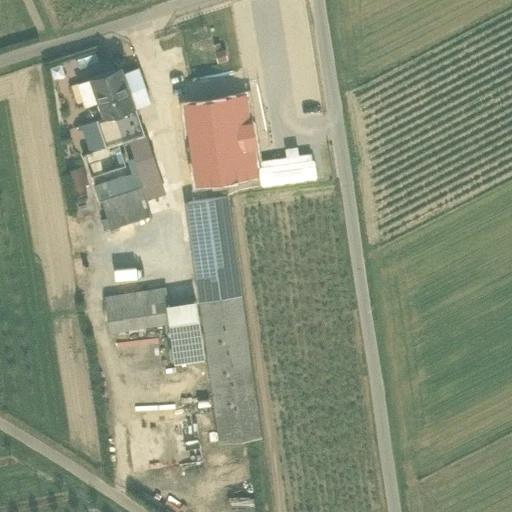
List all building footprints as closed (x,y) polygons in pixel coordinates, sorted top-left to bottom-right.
[(105,117),(135,107),(123,72),(121,66),(90,77),(104,118),(105,117)] [(138,67),(123,72),(135,107),(150,102),(138,67)] [(255,170),(244,97),(231,99),(242,172),(255,170)] [(188,105),(199,179),(242,172),(231,99),(188,105)] [(135,107),(105,117),(114,143),(129,139),(144,133),(135,107)] [(109,146),(114,143),(105,117),(104,118),(99,119),(109,146)] [(101,198),(111,228),(150,215),(145,200),(165,193),(144,133),(129,139),(144,184),(101,198)] [(186,201),(192,241),(231,235),(226,196),(186,201)] [(208,299),(240,295),(231,235),(192,241),(199,293),(207,292),(208,299)] [(169,322),(172,343),(201,339),(196,301),(174,304),(172,286),(105,297),(110,330),(169,322)] [(200,300),(220,443),(260,438),(240,295),(208,299),(200,300)] [(205,362),(201,339),(172,343),(175,366),(205,362)]
